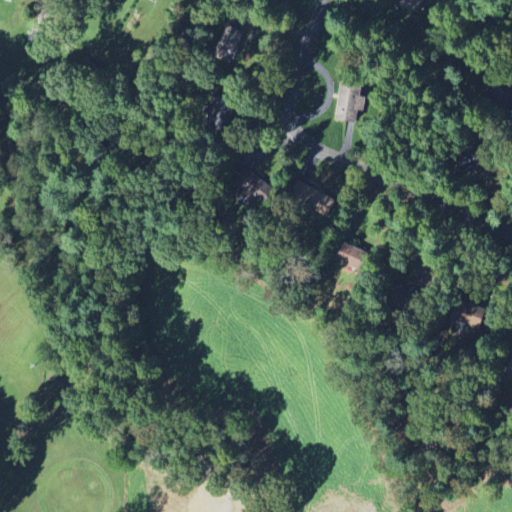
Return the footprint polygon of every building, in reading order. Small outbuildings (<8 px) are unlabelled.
[(420,13),(425,0),(403,0),(401,7),(420,13)] [(246,32),(228,25),(217,52),(235,59),(246,32)] [(357,123),(359,111),(365,111),(367,97),(361,96),(363,85),(341,82),(336,120),(357,123)] [(329,217),(337,199),(300,182),(295,191),(320,202),(316,211),(329,217)] [(219,511),(229,498),(220,492),(209,511),(210,511),(219,511)]
